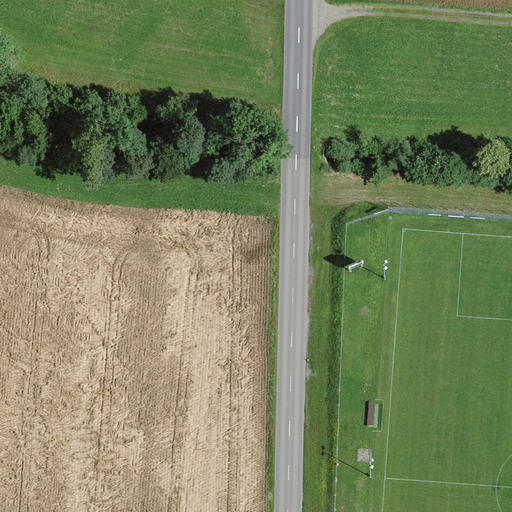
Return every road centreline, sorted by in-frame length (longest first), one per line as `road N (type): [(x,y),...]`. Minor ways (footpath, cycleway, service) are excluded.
road 1 (tertiary): [(299,0),(286,511)]
road 2 (track): [(511,27),(299,12)]
